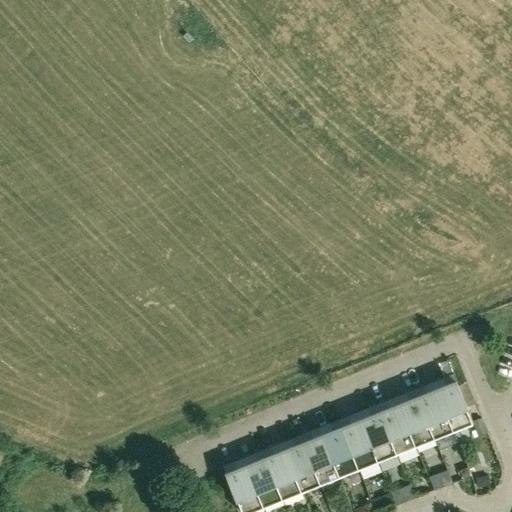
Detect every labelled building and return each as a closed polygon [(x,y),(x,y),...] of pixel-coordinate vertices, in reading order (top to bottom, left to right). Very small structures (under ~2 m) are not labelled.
[(447,386),(437,390),(453,431),(474,422),(454,374),(444,378),(447,386)] [(424,386),(415,390),(434,438),(453,431),(437,390),(428,393),(424,386)] [(409,401),(399,405),(415,446),(434,438),(415,390),(406,393),(409,401)] [(387,401),(377,405),(397,453),(415,446),(399,405),(390,409),(387,401)] [(372,416),(361,420),(377,461),(397,453),(377,405),(368,408),(372,416)] [(349,416),(339,420),(359,468),(377,461),(361,420),(352,424),(349,416)] [(481,418),(473,421),(477,428),(472,430),(474,437),(478,435),(479,436),(488,433),(481,418)] [(334,431),(323,435),(339,476),(359,468),(339,420),(331,423),(334,431)] [(311,431),(302,435),(321,483),(339,476),(323,435),(314,439),(311,431)] [(296,446),(285,451),(301,491),(321,483),(302,435),(293,439),(296,446)] [(273,447),(263,450),(282,499),(301,491),(285,451),(276,454),(273,447)] [(258,461),(248,465),(264,506),(282,499),(263,450),(255,454),(258,461)] [(235,462),(225,466),(243,511),(249,511),(264,506),(248,465),(238,469),(235,462)] [(471,476),(468,467),(460,470),(463,479),(471,476)] [(409,484),(398,489),(403,502),(414,497),(409,484)]
